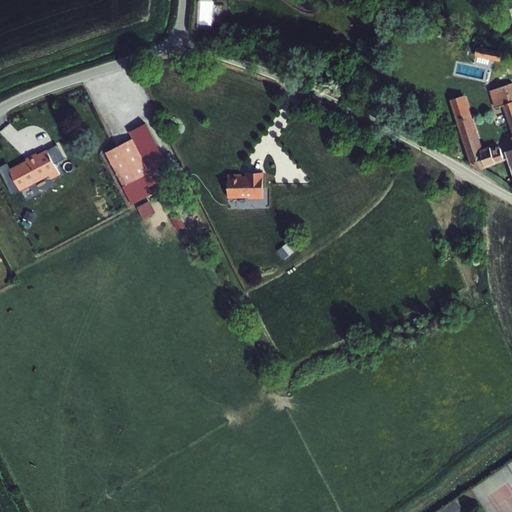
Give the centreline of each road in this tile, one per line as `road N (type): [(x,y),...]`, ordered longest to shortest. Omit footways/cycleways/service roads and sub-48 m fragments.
road 1 (unclassified): [(179,45),(306,89),(511,198)]
road 2 (unclassified): [(0,109),(179,45)]
